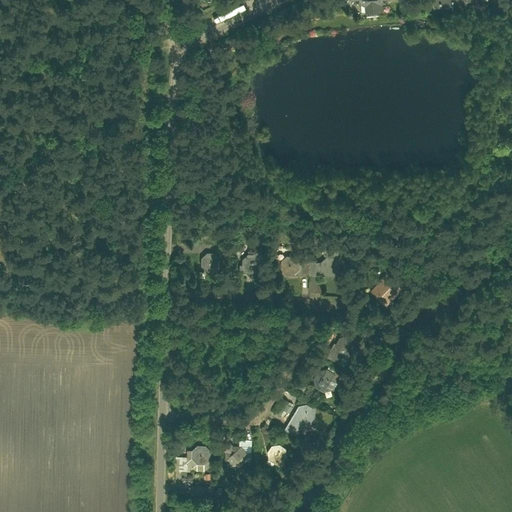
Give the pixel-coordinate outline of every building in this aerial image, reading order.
[(359,0),(368,4),(369,10),(386,10),(385,2),(388,0),(359,0)] [(253,254),(247,254),(242,259),(241,267),(247,272),(255,273),(261,267),(261,251),(253,252),(253,254)] [(217,252),(207,252),(202,257),(203,265),(207,270),(216,269),(221,264),(222,258),(217,252)] [(295,255),(287,255),(281,260),(281,268),(286,274),(295,274),(317,275),(317,259),(302,259),(302,261),(300,261),(295,255)] [(326,275),(334,275),(339,270),(340,262),(335,256),(326,256),(321,262),(321,269),(326,275)] [(403,285),(388,272),(375,288),(389,301),(403,285)] [(351,334),(342,334),(337,338),(337,347),(342,352),(351,351),(356,346),(356,339),(351,334)] [(332,369),(323,369),(318,374),(318,382),(322,387),(332,386),(337,381),(337,375),(332,369)] [(301,403),(288,427),(300,434),(308,419),(311,421),(316,412),(316,406),(308,402),(301,403)] [(248,458),(245,454),(249,450),(243,443),(238,447),(232,441),(225,448),(231,454),(227,457),(233,465),(237,461),(241,465),(248,458)] [(208,444),(199,443),(194,448),(194,457),(199,461),(208,461),(213,456),(213,449),(208,444)] [(284,443),(274,444),(270,449),(272,458),(276,461),(286,460),(290,454),(289,447),(284,443)]
